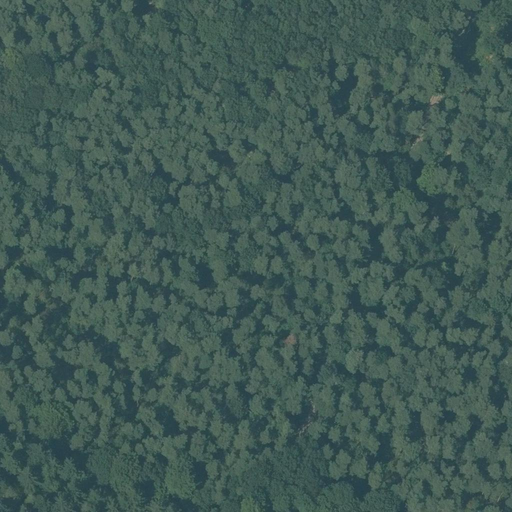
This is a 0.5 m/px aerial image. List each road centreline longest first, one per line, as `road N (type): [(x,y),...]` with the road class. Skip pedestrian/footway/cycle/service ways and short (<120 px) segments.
road 1 (track): [(475,0),(270,511)]
road 2 (track): [(164,511),(0,440)]
